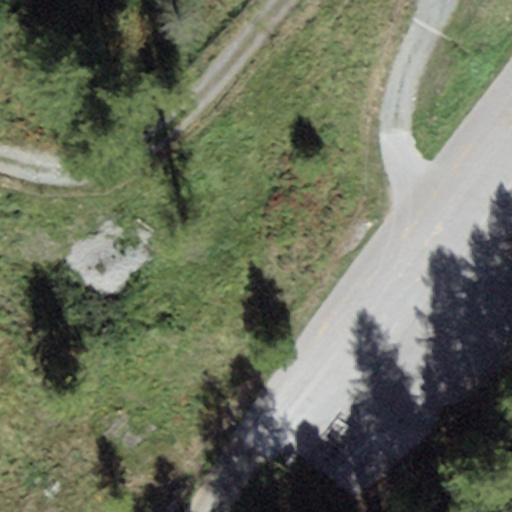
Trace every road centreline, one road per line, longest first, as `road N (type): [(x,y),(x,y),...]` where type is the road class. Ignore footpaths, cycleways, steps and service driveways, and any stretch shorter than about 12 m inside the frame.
road 1 (residential): [(511,111),(251,447)]
road 2 (track): [(0,158),(77,172),(149,147),(283,0)]
road 3 (track): [(446,0),(399,88),(395,133),(409,178),(446,198)]
